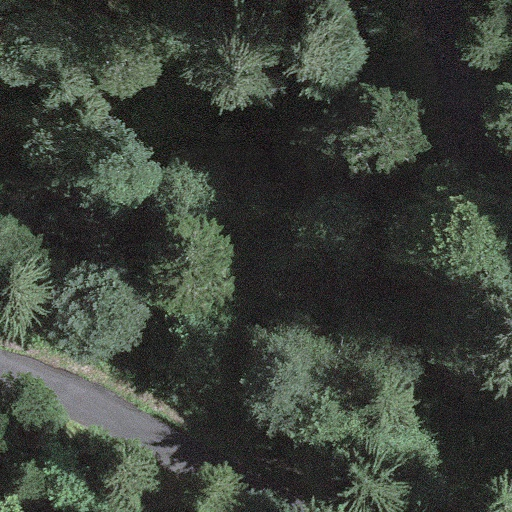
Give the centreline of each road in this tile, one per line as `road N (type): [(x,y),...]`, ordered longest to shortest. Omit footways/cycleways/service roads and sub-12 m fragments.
road 1 (unclassified): [(0,368),(39,378),(293,511)]
road 2 (unclassified): [(511,222),(457,85),(441,0)]
